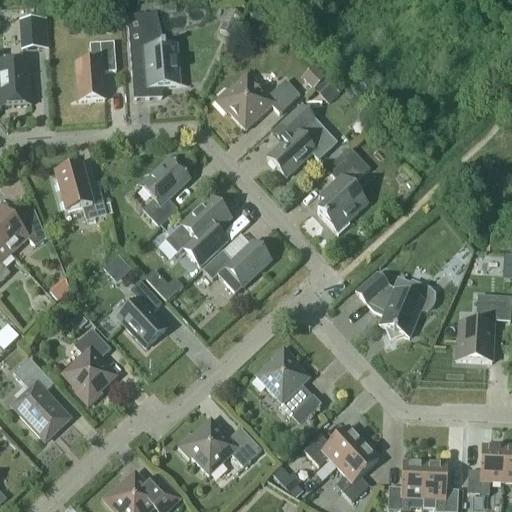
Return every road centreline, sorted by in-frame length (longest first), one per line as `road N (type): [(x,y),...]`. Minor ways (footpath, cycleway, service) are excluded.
road 1 (residential): [(0,159),(14,145),(189,133),(330,284),(303,309)]
road 2 (residential): [(35,511),(127,426),(181,412),(279,319),(303,309)]
road 3 (residential): [(303,309),(397,412),(511,416)]
